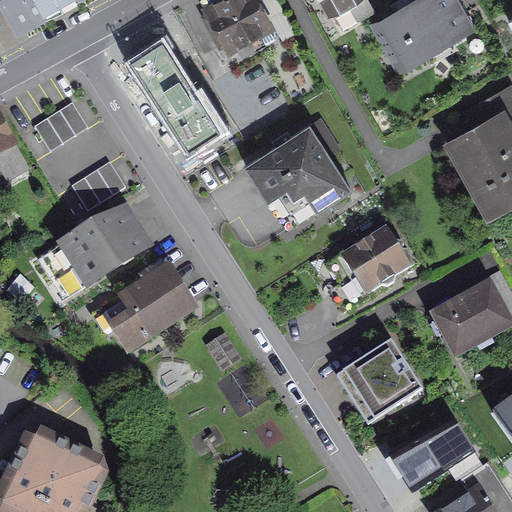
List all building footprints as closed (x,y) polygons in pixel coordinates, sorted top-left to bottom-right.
[(2,0),(18,27),(66,0),(2,0)] [(275,30),(258,0),(212,0),(206,3),(211,11),(205,14),(221,44),(227,41),(230,47),(236,44),(239,50),(275,30)] [(302,21),(290,0),(268,0),(285,30),(302,21)] [(326,0),(331,9),(348,0),(326,0)] [(419,0),(378,21),(400,64),(468,29),(452,0),(419,0)] [(162,45),(130,65),(188,155),(221,135),(162,45)] [(97,116),(80,91),(41,118),(58,143),(97,116)] [(370,173),(329,110),(261,154),(302,217),(370,173)] [(490,206),(511,194),(511,132),(501,112),(452,139),(490,206)] [(0,120),(0,150),(13,144),(0,120)] [(135,175),(119,150),(82,173),(98,199),(135,175)] [(124,206),(62,244),(87,284),(149,246),(124,206)] [(409,266),(388,231),(343,257),(363,292),(409,266)] [(169,268),(124,295),(133,310),(113,322),(128,347),(193,308),(169,268)] [(436,313),(457,352),(511,322),(490,284),(436,313)] [(242,359),(225,332),(206,344),(222,372),(242,359)] [(342,373),(369,418),(418,388),(391,343),(342,373)] [(511,392),(496,402),(511,426),(511,392)] [(433,429),(397,451),(418,485),(454,463),(433,429)] [(35,432),(0,500),(0,502),(19,511),(82,511),(105,467),(35,432)] [(490,511),(478,491),(442,511),(490,511)]
